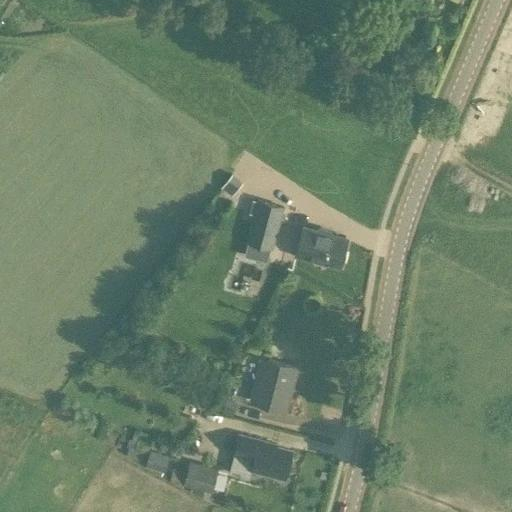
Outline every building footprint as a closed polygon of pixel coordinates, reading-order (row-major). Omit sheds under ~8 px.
[(271,248),(273,249),(284,206),(258,198),(246,240),(248,240),(244,255),(267,261),(271,248)] [(346,238),(303,226),(296,255),(339,266),(346,238)] [(296,367),(262,358),(251,401),(282,408),(286,393),(284,392),(286,384),(291,385),(296,367)] [(291,450),(259,441),(238,435),(229,468),(250,474),(252,467),(284,476),(291,450)] [(130,436),(127,457),(147,460),(150,439),(130,436)] [(145,465),(165,471),(172,450),(152,444),(145,465)] [(217,467),(190,461),(184,485),(212,491),(217,467)]
